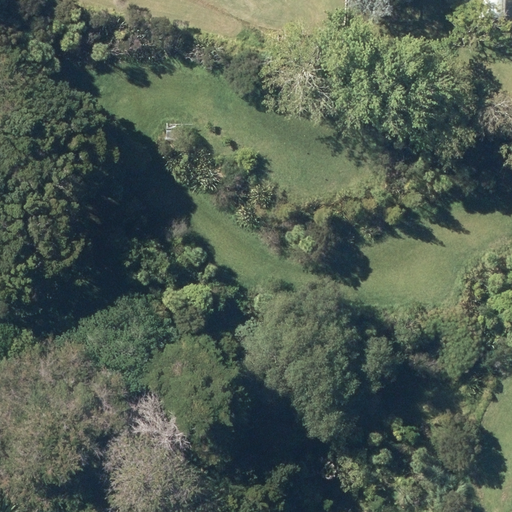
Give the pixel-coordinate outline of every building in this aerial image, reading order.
[(406,8),(422,12),(424,5),(409,0),(406,8)] [(467,0),(467,15),(502,15),(502,0),(467,0)] [(453,6),(433,7),(433,17),(453,17),(453,6)] [(217,89),(213,104),(230,109),(234,94),(217,89)] [(170,123),(165,139),(186,146),(187,142),(191,143),(193,135),(189,134),(191,129),(170,123)]
